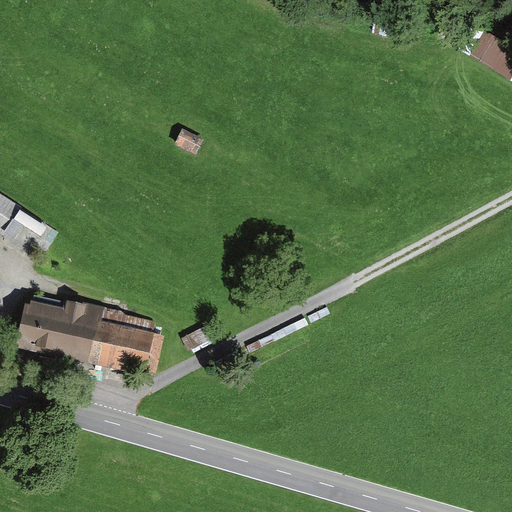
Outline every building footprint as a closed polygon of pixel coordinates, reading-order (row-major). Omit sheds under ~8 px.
[(511,49),(467,23),(454,45),(511,78),(511,76),(511,49)] [(174,145),(199,158),(209,139),(184,126),(174,145)] [(0,191),(0,232),(24,247),(33,234),(43,241),(53,225),(0,191)] [(143,374),(153,330),(143,327),(145,317),(31,292),(19,345),(143,374)] [(184,338),(192,354),(219,341),(210,324),(184,338)]
